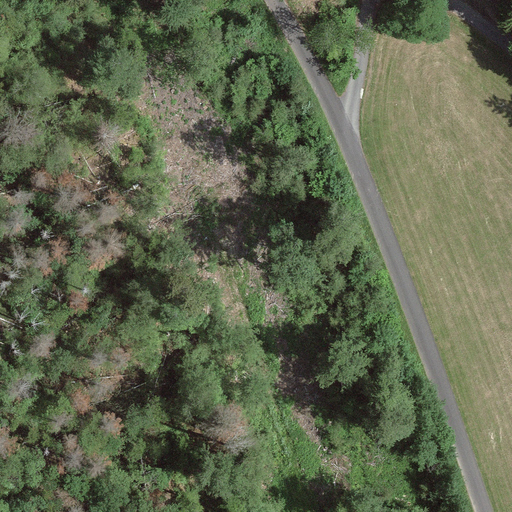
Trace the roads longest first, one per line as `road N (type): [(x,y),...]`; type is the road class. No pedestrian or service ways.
road 1 (tertiary): [(483,511),(348,141)]
road 2 (track): [(322,511),(304,486),(226,256)]
road 3 (tertiary): [(348,141),(273,0)]
road 4 (tertiary): [(348,141),(375,0)]
